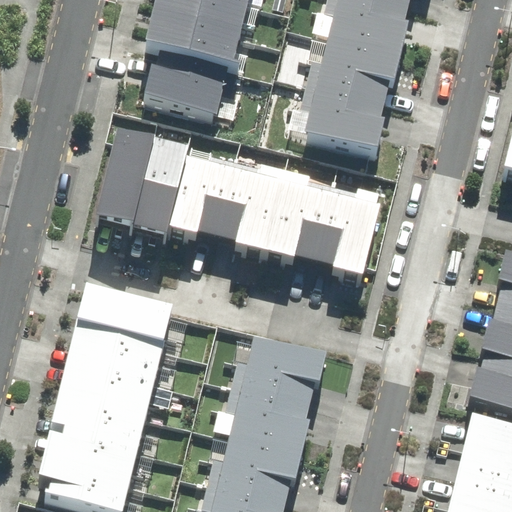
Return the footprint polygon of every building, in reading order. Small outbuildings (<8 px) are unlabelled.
[(158,0),(153,24),(242,45),(251,7),(220,0),(158,0)] [(338,0),(338,3),(407,19),(411,0),(338,0)] [(338,3),(328,48),(396,64),(407,19),(338,3)] [(159,55),(157,65),(233,83),(242,45),(153,24),(146,52),(159,55)] [(328,48),(317,93),(386,109),(396,64),(328,48)] [(157,65),(148,103),(224,121),(233,83),(157,65)] [(317,93),(307,138),(376,154),(386,109),(317,93)] [(120,137),(100,219),(136,228),(156,146),(120,137)] [(190,154),(156,146),(136,228),(169,236),(171,226),(190,156),(190,154)] [(171,226),(219,238),(238,168),(190,156),(171,226)] [(219,238),(267,251),(286,181),(238,168),(219,238)] [(267,251),(315,263),(334,193),(286,181),(267,251)] [(315,263),(363,276),(381,206),(334,193),(315,263)] [(511,263),(510,263),(499,311),(511,313),(511,263)] [(85,299),(77,333),(163,353),(171,318),(85,299)] [(511,313),(499,311),(487,358),(511,364),(511,313)] [(77,333),(69,368),(155,387),(163,353),(77,333)] [(260,343),(247,391),(317,410),(330,362),(260,343)] [(511,364),(487,358),(475,406),(511,415),(511,364)] [(69,368),(61,402),(147,422),(155,387),(69,368)] [(247,391),(234,440),(304,459),(317,410),(247,391)] [(61,402),(53,436),(139,456),(147,422),(61,402)] [(511,434),(467,424),(460,452),(511,464),(511,434)] [(53,436),(45,471),(131,490),(139,456),(53,436)] [(234,440),(221,488),(291,507),(304,459),(234,440)] [(511,464),(460,452),(453,481),(511,495),(511,464)] [(45,471),(37,505),(66,511),(125,511),(131,490),(45,471)] [(511,511),(511,495),(453,481),(447,510),(455,511),(511,511)] [(221,488),(214,511),(289,511),(291,507),(221,488)]
